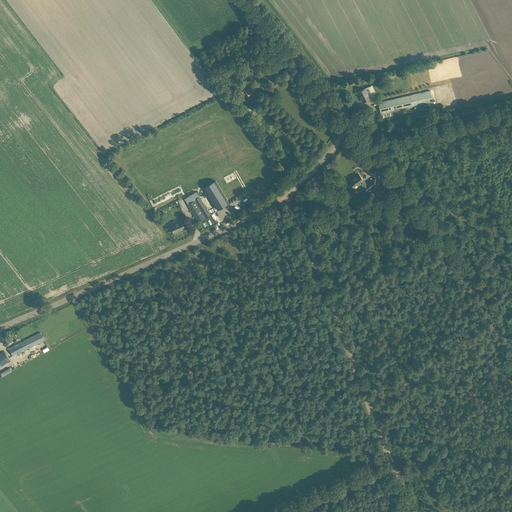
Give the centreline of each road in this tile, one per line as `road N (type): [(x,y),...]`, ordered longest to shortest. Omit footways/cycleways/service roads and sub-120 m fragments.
road 1 (unclassified): [(0,329),(243,221),(285,195),(340,142),(347,126),(338,101),(257,0)]
road 2 (track): [(285,195),(395,463)]
road 3 (track): [(346,132),(375,135),(511,104)]
